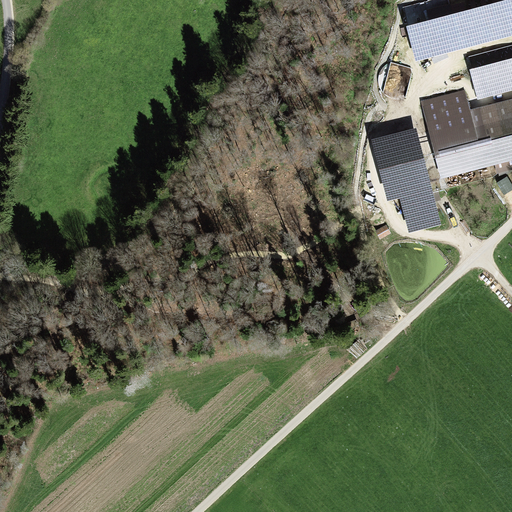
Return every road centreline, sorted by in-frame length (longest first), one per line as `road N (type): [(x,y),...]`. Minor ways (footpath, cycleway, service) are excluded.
road 1 (track): [(0,283),(115,299),(168,290),(212,267),(285,255),(330,233),(359,199),(378,140),(412,93)]
road 2 (unclassified): [(511,224),(196,511)]
road 3 (track): [(478,254),(460,238),(416,232),(390,212),(381,181),(385,150),(412,93),(511,46)]
road 4 (unclassified): [(0,128),(9,0)]
